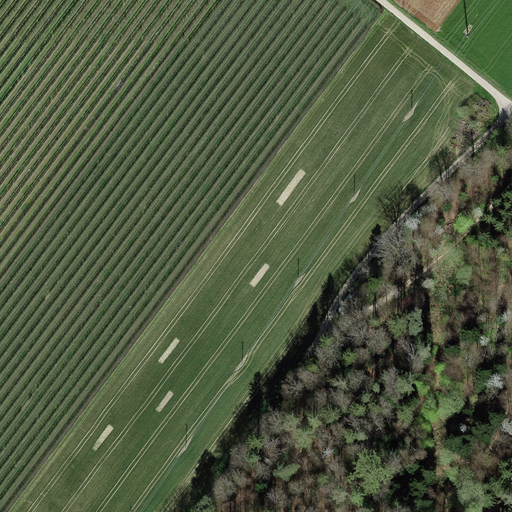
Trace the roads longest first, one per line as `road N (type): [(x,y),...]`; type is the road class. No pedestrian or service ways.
road 1 (track): [(511,111),(382,240),(190,511)]
road 2 (track): [(315,340),(389,295),(511,185)]
road 3 (track): [(377,0),(511,109)]
